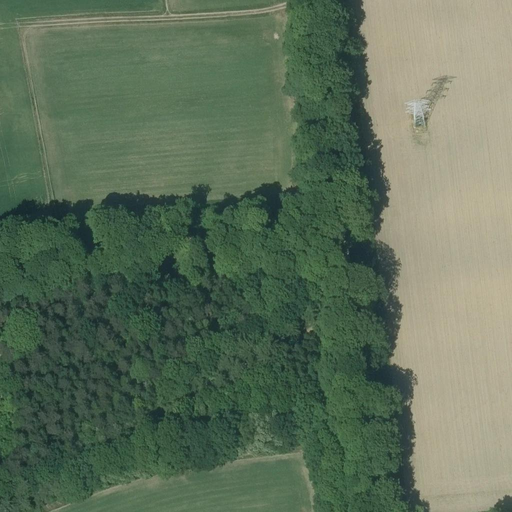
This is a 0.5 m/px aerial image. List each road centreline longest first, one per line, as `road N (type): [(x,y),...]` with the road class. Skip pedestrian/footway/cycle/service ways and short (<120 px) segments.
road 1 (track): [(377,511),(313,0)]
road 2 (track): [(313,2),(18,25)]
